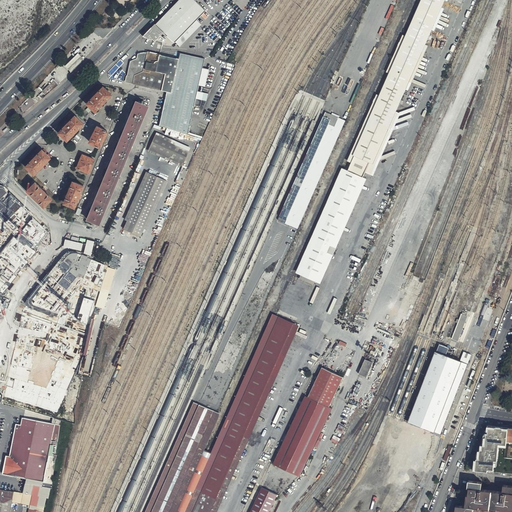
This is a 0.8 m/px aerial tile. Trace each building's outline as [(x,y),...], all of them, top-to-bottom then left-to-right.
[(205,10),(201,7),(193,0),(178,0),(156,24),(174,42),(205,10)] [(447,0),(421,0),(405,36),(403,35),(386,72),(389,73),(380,95),(377,94),(347,161),(351,162),(348,170),(342,167),(296,272),(302,275),(300,279),(314,284),(315,281),(321,283),(367,179),(363,177),(365,172),(374,176),(401,113),(396,111),(406,89),(409,90),(428,46),(426,45),(432,30),(434,31),(444,8),(442,7),(445,0),(447,1),(447,0)] [(163,32),(154,24),(149,29),(143,36),(149,40),(150,39),(154,42),(163,32)] [(167,91),(171,92),(178,59),(147,51),(138,53),(136,58),(130,61),(127,74),(126,75),(125,82),(133,84),(132,84),(167,91)] [(79,52),(73,59),(66,65),(72,70),(79,64),(85,58),(79,52)] [(171,92),(167,91),(159,125),(187,134),(194,105),(200,106),(202,100),(206,101),(208,93),(197,91),(198,85),(205,86),(209,69),(202,68),(204,58),(180,53),(178,59),(171,92)] [(55,81),(42,91),(45,95),(48,92),(49,93),(58,85),(55,81)] [(103,85),(85,103),(95,112),(112,94),(103,85)] [(99,224),(148,106),(143,103),(144,99),(139,98),(133,111),(131,110),(130,113),(132,114),(126,128),(124,127),(123,130),(125,131),(117,148),(115,148),(114,151),(116,151),(109,166),(108,166),(106,168),(108,169),(101,187),(99,186),(98,189),(100,190),(93,204),(91,204),(90,207),(92,208),(88,219),(99,224)] [(345,121),(325,112),(278,220),(298,228),(345,121)] [(75,114),(57,132),(67,141),(84,123),(75,114)] [(103,141),(105,138),(108,130),(96,124),(88,142),(100,148),(103,141)] [(182,166),(191,147),(156,132),(148,151),(182,166)] [(42,148),(24,166),(34,175),(51,157),(42,148)] [(76,168),(89,173),(95,158),(82,153),(76,168)] [(147,229),(168,181),(146,171),(124,219),(127,221),(124,228),(140,236),(144,228),(147,229)] [(75,208),(79,198),(80,195),(84,185),(72,180),(63,203),(75,208)] [(35,181),(26,190),(44,207),(53,198),(45,191),(42,188),(35,181)] [(0,187),(0,223),(13,231),(29,214),(2,188),(0,187)] [(0,253),(0,292),(3,293),(17,276),(14,274),(20,267),(22,269),(29,261),(26,259),(28,257),(30,259),(37,252),(34,249),(49,231),(33,219),(16,240),(13,237),(0,253)] [(64,246),(82,250),(83,243),(66,239),(64,246)] [(87,239),(85,253),(92,254),(94,241),(87,239)] [(49,311),(69,286),(99,293),(108,265),(80,252),(76,251),(73,251),(70,251),(68,251),(66,253),(29,298),(28,300),(28,302),(29,304),(31,305),(49,311)] [(195,402),(194,401),(145,511),(217,511),(299,325),(273,314),(272,313),(211,453),(205,450),(221,413),(195,402)] [(21,317),(11,364),(32,368),(37,347),(81,360),(87,335),(30,314),(27,314),(25,315),(23,315),(21,317)] [(458,341),(467,316),(462,314),(453,339),(458,341)] [(441,433),(468,363),(437,351),(409,421),(441,433)] [(367,377),(373,362),(365,359),(359,374),(367,377)] [(46,388),(8,377),(4,396),(56,412),(77,369),(59,361),(46,388)] [(322,367),(308,397),(329,407),(343,377),(322,367)] [(329,407),(308,397),(305,395),(273,463),(300,476),(332,408),(329,407)] [(55,418),(24,410),(21,427),(14,426),(9,458),(6,458),(4,471),(3,476),(26,479),(24,494),(25,494),(28,495),(30,495),(31,495),(34,486),(50,489),(51,489),(52,485),(54,469),(55,462),(57,448),(57,446),(61,419),(55,419),(55,418)] [(467,458),(466,467),(511,472),(511,458),(505,457),(506,440),(507,427),(480,424),(469,453),(486,455),(485,460),(467,458)] [(443,460),(446,461),(452,447),(448,446),(443,460)] [(472,511),(473,507),(478,507),(479,505),(482,506),(489,507),(497,508),(500,508),(500,510),(511,511),(511,485),(503,484),(502,490),(498,490),(498,495),(491,494),(484,493),(485,489),(481,488),(482,482),(469,480),(469,487),(468,494),(466,506),(465,506),(455,505),(455,510),(457,510),(456,511),(472,511)] [(48,498),(50,489),(34,486),(31,495),(30,495),(28,495),(25,508),(29,509),(28,511),(42,511),(46,498),(48,498)] [(269,511),(277,494),(262,487),(250,511),(269,511)] [(0,511),(9,511),(13,492),(0,489),(0,511)]
